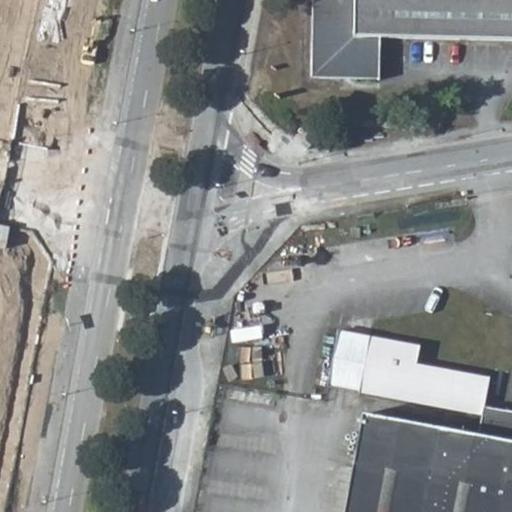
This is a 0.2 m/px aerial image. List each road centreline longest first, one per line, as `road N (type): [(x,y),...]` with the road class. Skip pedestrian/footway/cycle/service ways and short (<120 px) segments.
road 1 (primary): [(126,205),(69,511)]
road 2 (primary): [(138,511),(182,253)]
road 3 (primary): [(164,0),(126,205)]
road 4 (unclassified): [(182,253),(241,213),(349,181)]
road 5 (unclassified): [(349,181),(272,180),(245,165),(205,116)]
road 6 (unclassified): [(511,155),(349,181)]
road 7 (primary): [(182,253),(205,116)]
road 8 (residential): [(126,205),(0,182)]
